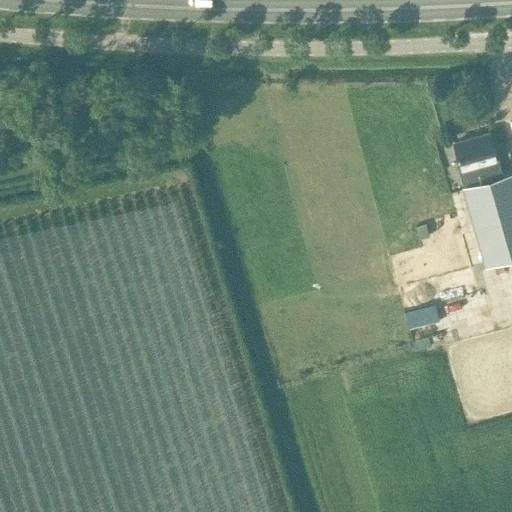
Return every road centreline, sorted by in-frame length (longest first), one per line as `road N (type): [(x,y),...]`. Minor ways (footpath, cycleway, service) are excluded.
road 1 (unclassified): [(0,32),(333,51),(511,39)]
road 2 (secondary): [(511,4),(244,13),(15,0)]
